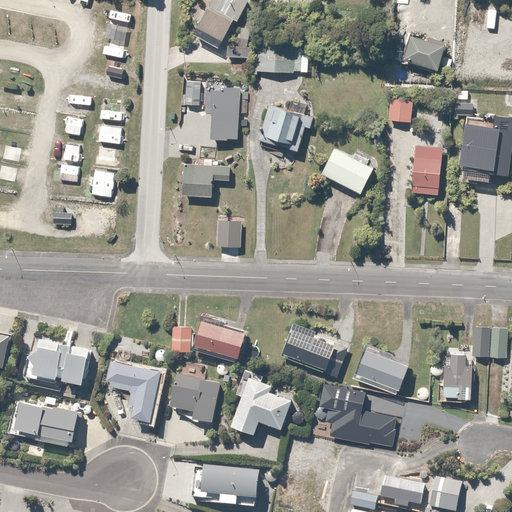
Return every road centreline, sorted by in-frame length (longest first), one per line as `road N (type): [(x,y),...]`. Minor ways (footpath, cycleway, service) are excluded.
road 1 (residential): [(511,288),(145,273)]
road 2 (residential): [(145,273),(154,0)]
road 3 (residential): [(145,273),(0,268)]
